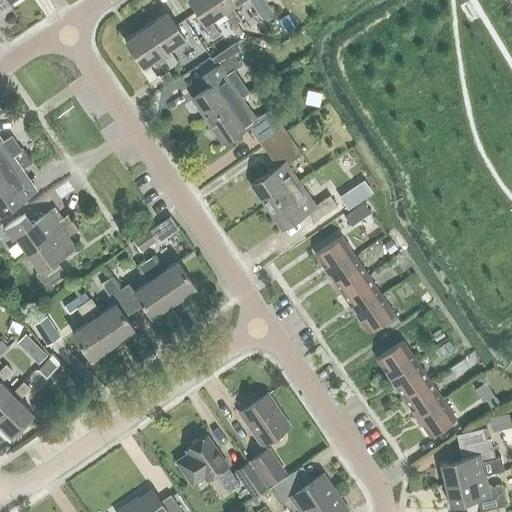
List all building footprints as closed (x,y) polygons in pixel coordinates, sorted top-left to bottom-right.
[(210,21),(223,12),(226,10),(219,0),(188,0),(204,24),(202,25),(212,40),(219,34),(210,21)] [(233,25),(240,20),(231,7),(240,0),(219,0),(226,10),(223,12),(233,25)] [(272,12),(263,0),(246,0),(260,20),(272,12)] [(163,52),(168,49),(185,38),(167,12),(146,27),(163,52)] [(297,28),(287,13),(277,20),(286,35),(297,28)] [(177,63),(168,49),(163,52),(146,27),(125,41),(142,66),(139,68),(149,82),(157,77),(147,63),(161,55),(170,68),(177,63)] [(241,98),(248,92),(233,71),(241,66),(233,55),(240,51),(234,42),(210,59),(215,68),(199,79),(206,89),(192,99),(207,120),(241,98)] [(266,112),(256,119),(241,98),(207,120),(222,143),(248,125),(256,136),(278,121),(273,113),(266,112)] [(262,147),(285,131),(278,121),(256,136),(255,136),(262,147)] [(300,184),(287,165),(302,155),(285,131),(262,147),(269,157),(269,156),(277,167),(251,185),(266,207),(300,184)] [(22,149),(21,150),(11,136),(1,143),(3,145),(0,147),(0,174),(27,156),(22,149)] [(0,216),(36,191),(22,170),(32,163),(27,156),(0,174),(0,216)] [(355,171),(346,157),(334,165),(344,179),(355,171)] [(266,207),(281,229),(307,212),(314,222),(337,206),(330,196),(315,206),(300,184),(266,207)] [(348,209),(358,203),(351,192),(341,199),(348,209)] [(68,215),(62,219),(54,208),(31,224),(24,214),(4,228),(12,239),(15,236),(27,254),(73,222),(68,215)] [(351,227),(361,219),(355,210),(345,217),(351,227)] [(78,229),(73,222),(27,254),(39,271),(36,274),(43,284),(42,285),(47,293),(53,289),(50,286),(65,276),(62,271),(63,271),(56,261),(75,248),(67,237),(78,229)] [(156,240),(149,229),(131,241),(138,252),(156,240)] [(329,274),(355,257),(341,237),(315,254),(329,274)] [(383,245),(389,254),(396,250),(390,240),(383,245)] [(195,288),(177,261),(162,271),(152,257),(145,261),(173,302),(195,288)] [(342,294),(368,276),(355,257),(329,274),(342,294)] [(134,291),(133,291),(142,304),(151,317),(173,302),(145,261),(138,266),(148,281),(134,291)] [(392,271),(400,283),(408,277),(400,265),(392,271)] [(109,276),(99,284),(107,297),(118,289),(109,276)] [(355,313),(381,296),(368,276),(342,294),(355,313)] [(84,292),(78,295),(84,303),(112,344),(134,329),(125,316),(115,303),(113,305),(101,313),(91,298),(89,300),(84,292)] [(112,344),(84,303),(78,295),(63,306),(68,314),(77,308),(87,322),(72,333),(90,359),(112,344)] [(369,333),(395,315),(381,296),(355,313),(369,333)] [(60,337),(45,315),(31,324),(45,346),(60,337)] [(395,315),(386,321),(391,328),(400,322),(395,315)] [(440,329),(431,334),(436,342),(445,336),(440,329)] [(16,343),(27,353),(36,344),(25,334),(16,343)] [(449,340),(437,348),(443,358),(455,349),(449,340)] [(390,378),(416,361),(403,341),(377,359),(390,378)] [(59,364),(50,355),(35,370),(44,379),(59,364)] [(403,398),(429,380),(416,361),(390,378),(403,398)] [(457,363),(450,367),(456,376),(463,371),(457,363)] [(0,410),(14,396),(11,394),(0,383),(12,371),(5,364),(0,369),(0,410)] [(417,417),(443,400),(429,380),(403,398),(417,417)] [(0,426),(10,437),(32,414),(18,400),(30,388),(23,382),(11,394),(14,396),(0,410),(0,426)] [(267,395),(241,412),(263,444),(288,427),(267,395)] [(430,437),(456,419),(443,400),(417,417),(430,437)] [(440,464),(445,485),(485,475),(503,471),(500,457),(495,458),(490,439),(485,440),(482,429),(463,434),(468,457),(440,464)] [(239,483),(236,479),(206,436),(186,450),(189,454),(177,462),(193,485),(205,476),(208,480),(216,474),(228,491),(239,483)] [(285,472),(268,447),(247,460),(265,486),(285,472)] [(253,496),(266,488),(248,463),(236,471),(253,496)] [(323,474),(313,481),(303,466),(269,487),(280,503),(290,497),(300,511),(308,511),(336,493),(323,474)] [(501,485),(488,488),(485,475),(445,485),(450,506),(478,500),(481,511),(506,506),(501,485)] [(182,511),(171,495),(160,502),(152,490),(131,504),(130,503),(115,511),(182,511)] [(349,511),(350,511),(336,493),(308,511),(349,511)]
